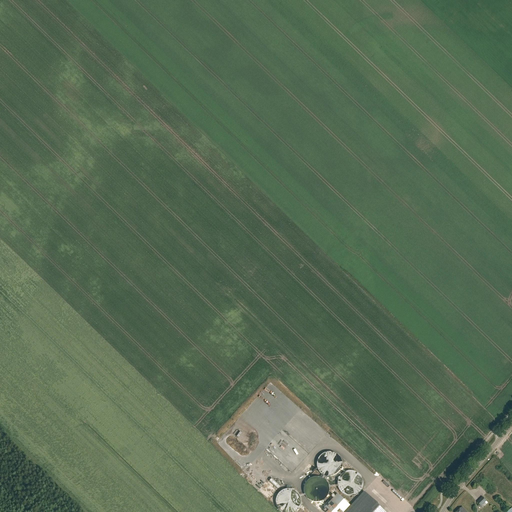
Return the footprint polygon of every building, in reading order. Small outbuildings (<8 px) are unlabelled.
[(318,471),(319,472),(319,473),(320,474),(321,474),(322,475),(323,476),(324,476),(325,477),(326,477),(327,477),(328,477),(329,477),(330,477),(332,477),(333,477),(334,476),(335,476),(336,475),(337,475),(338,474),(338,473),(339,473),(340,472),(340,471),(341,470),(341,469),(342,468),(342,467),(342,465),(342,464),(342,463),(342,462),(342,461),(341,460),(341,459),(340,458),(340,457),(339,456),(338,455),(337,455),(336,454),(336,453),(335,453),(333,452),(332,452),(331,452),(330,452),(329,452),(328,452),(327,452),(326,452),(325,452),(324,453),(323,453),(322,454),(321,455),(320,455),(319,456),(319,457),(318,458),(318,459),(317,460),(317,461),(317,462),(316,463),(316,465),(316,466),(317,467),(317,468),(317,469),(318,470),(318,471)] [(341,493),(342,493),(343,494),(344,495),(345,495),(346,496),(347,496),(348,496),(349,496),(350,496),(351,496),(352,496),(353,496),(354,495),(355,495),(356,494),(357,494),(358,493),(359,492),(360,492),(360,491),(361,490),(362,489),(362,488),(362,487),(363,486),(363,484),(363,483),(363,482),(363,481),(362,480),(362,479),(361,478),(361,477),(360,476),(360,475),(359,474),(358,474),(357,473),(356,472),(355,472),(354,471),(353,471),(352,471),(351,471),(350,471),(349,471),(347,471),(346,471),(345,471),(344,472),(343,472),(342,473),(341,474),(340,475),(339,476),(339,477),(338,478),(338,479),(337,480),(337,481),(337,483),(337,484),(337,485),(337,486),(338,487),(338,488),(338,489),(339,490),(340,491),(340,492),(341,493)] [(317,477),(316,477),(315,477),(314,477),(313,477),(312,477),(311,478),(310,478),(309,479),(308,480),(307,480),(307,481),(306,482),(305,483),(305,484),(304,485),(304,486),(304,487),(303,488),(303,489),(303,490),(303,491),(304,492),(304,493),(304,494),(305,495),(305,496),(306,497),(306,498),(307,498),(308,499),(309,500),(310,501),(311,501),(312,502),(314,502),(315,502),(316,502),(317,502),(318,502),(319,502),(320,502),(321,501),(322,501),(323,500),(324,499),(325,499),(326,498),(326,497),(327,497),(327,496),(328,495),(328,494),(328,493),(329,492),(329,491),(329,490),(329,489),(329,488),(329,487),(328,486),(328,485),(328,484),(327,483),(326,482),(326,481),(325,480),(324,480),(324,479),(323,478),(322,478),(321,478),(320,477),(319,477),(318,477),(317,477)] [(272,478),(270,481),(278,489),(280,486),(272,478)] [(279,511),(280,511),(295,511),(296,511),(297,510),(298,510),(299,509),(299,508),(300,507),(300,506),(300,505),(301,504),(301,503),(301,501),(301,500),(301,499),(300,498),(300,497),(300,496),(299,495),(299,494),(298,493),(297,492),(296,492),(295,491),(294,490),(293,490),(292,489),(291,489),(290,489),(289,489),(288,489),(287,489),(286,489),(285,489),(284,490),(282,490),(281,491),(280,492),(279,493),(278,493),(277,494),(277,495),(276,496),(276,497),(276,499),(275,500),(275,501),(275,502),(275,503),(276,504),(276,505),(276,506),(277,507),(277,508),(278,509),(279,510),(279,511)] [(322,510),(324,511),(343,511),(350,505),(337,493),(322,510)] [(386,511),(367,494),(350,511),(386,511)] [(487,501),(483,497),(477,502),(481,507),(487,501)]
